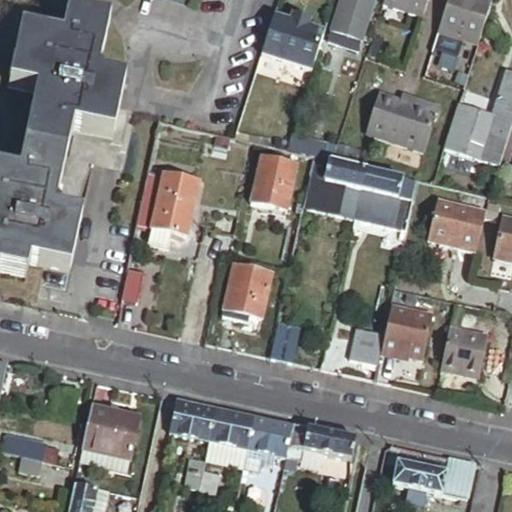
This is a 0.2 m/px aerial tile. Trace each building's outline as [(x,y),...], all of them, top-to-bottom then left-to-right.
[(342,0),(328,46),(357,55),(374,0),(342,0)] [(385,0),(381,12),(421,25),(429,0),(385,0)] [(474,0),(448,0),(435,41),(475,54),(491,5),(474,0)] [(259,60),(310,77),(322,39),(305,34),(311,17),(294,11),(288,28),(272,22),(259,60)] [(95,51),(101,52),(106,24),(66,15),(61,42),(18,33),(12,61),(19,63),(13,90),(35,95),(41,96),(35,124),(29,122),(17,178),(0,174),(0,269),(27,275),(28,268),(68,277),(75,248),(69,247),(75,218),(54,214),(71,132),(110,140),(116,112),(110,111),(116,83),(95,79),(89,78),(95,51)] [(95,79),(101,52),(95,51),(89,78),(95,79)] [(19,63),(12,61),(7,89),(13,90),(19,63)] [(490,122),(511,128),(511,80),(504,78),(490,122)] [(122,84),(116,83),(110,111),(116,112),(122,84)] [(35,95),(29,122),(35,124),(41,96),(35,95)] [(420,160),(432,118),(398,108),(378,101),(365,143),(420,160)] [(398,108),(432,118),(434,112),(400,101),(398,108)] [(476,164),(490,122),(458,111),(444,153),(476,164)] [(476,164),(498,171),(501,163),(509,137),(511,128),(490,122),(476,164)] [(511,152),(511,137),(509,137),(501,163),(508,166),(511,152)] [(297,146),(294,158),(311,163),(322,165),(325,152),(297,146)] [(322,165),(311,163),(307,181),(360,194),(363,175),(322,165)] [(293,178),(258,170),(251,206),(286,214),(293,178)] [(416,187),(363,175),(360,194),(412,205),(416,187)] [(162,180),(147,177),(137,229),(152,232),(162,180)] [(162,180),(152,232),(169,235),(186,239),(197,187),(162,180)] [(360,194),(307,181),(300,212),(354,223),(360,194)] [(406,235),(412,205),(360,194),(354,223),(406,235)] [(427,249),(474,260),(484,220),(436,209),(427,249)] [(81,219),(75,218),(69,247),(75,248),(81,219)] [(511,225),(501,223),(493,263),(511,267),(511,225)] [(169,235),(152,232),(149,246),(166,249),(169,235)] [(0,275),(26,280),(27,275),(0,269),(0,275)] [(230,271),(219,321),(245,327),(248,314),(261,316),(269,279),(230,271)] [(126,273),(120,304),(139,308),(145,277),(126,273)] [(431,318),(390,309),(384,339),(381,355),(397,358),(397,356),(422,361),(431,318)] [(299,333),(275,328),(268,361),(292,366),(299,333)] [(449,333),(440,374),(457,377),(459,371),(482,375),(489,341),(449,333)] [(351,363),(378,369),(381,355),(384,339),(357,334),(351,363)] [(480,382),(482,375),(459,371),(457,377),(480,382)] [(75,397),(44,391),(39,416),(70,422),(75,397)] [(214,413),(175,405),(168,439),(207,447),(214,413)] [(109,415),(91,412),(82,455),(127,464),(135,421),(117,417),(118,411),(110,409),(109,415)] [(253,421),(214,413),(207,447),(246,455),(253,421)] [(291,429),(253,421),(246,455),(260,458),(273,460),(284,463),(291,429)] [(354,443),(291,429),(284,463),(301,466),(303,455),(350,464),(354,443)] [(17,461),(39,465),(42,448),(4,440),(0,457),(17,461)] [(246,455),(207,447),(203,467),(220,470),(220,472),(242,476),(243,467),(246,455)] [(400,453),(390,451),(386,469),(396,471),(400,453)] [(473,469),(400,453),(396,471),(392,489),(408,493),(424,496),(465,505),(473,469)] [(124,479),(127,464),(82,455),(79,470),(124,479)] [(260,458),(246,455),(243,467),(257,470),(260,458)] [(270,473),(273,460),(260,458),(257,470),(270,473)] [(39,465),(17,461),(14,477),(36,481),(39,465)] [(184,494),(197,496),(198,495),(201,477),(203,467),(190,464),(184,494)] [(218,480),(201,477),(198,495),(215,498),(218,480)] [(69,511),(94,511),(98,495),(74,490),(69,511)] [(423,503),(424,496),(408,493),(407,500),(423,503)] [(94,511),(109,511),(112,498),(98,495),(94,511)] [(420,511),(423,503),(407,500),(405,510),(414,511),(420,511)]
